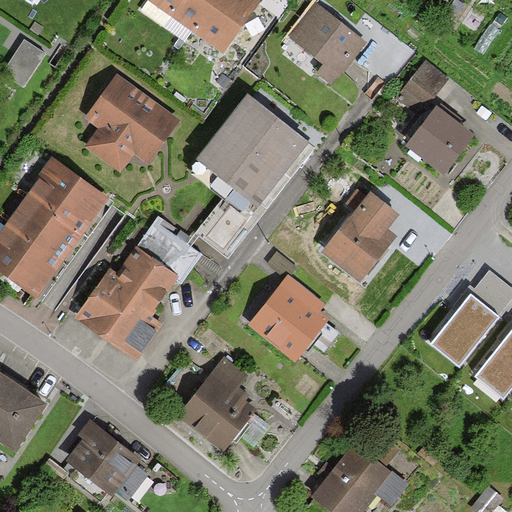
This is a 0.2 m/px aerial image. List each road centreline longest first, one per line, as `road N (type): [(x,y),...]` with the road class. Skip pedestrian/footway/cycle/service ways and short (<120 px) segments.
road 1 (residential): [(248,510),(511,178)]
road 2 (residential): [(0,322),(248,510)]
